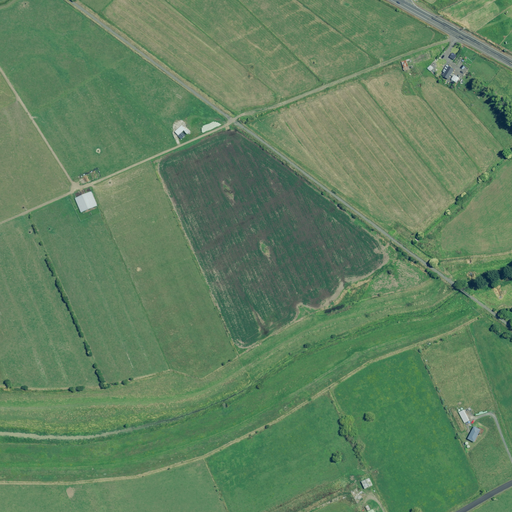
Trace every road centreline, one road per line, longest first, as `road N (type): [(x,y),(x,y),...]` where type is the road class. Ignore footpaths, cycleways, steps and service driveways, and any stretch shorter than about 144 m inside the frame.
road 1 (track): [(463,33),(245,113),(0,223)]
road 2 (primary): [(401,0),(511,60)]
